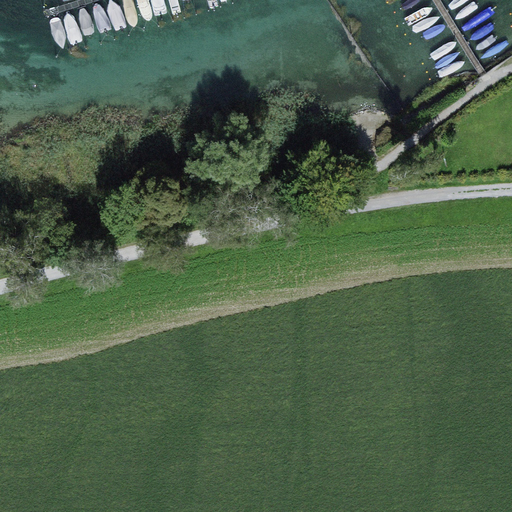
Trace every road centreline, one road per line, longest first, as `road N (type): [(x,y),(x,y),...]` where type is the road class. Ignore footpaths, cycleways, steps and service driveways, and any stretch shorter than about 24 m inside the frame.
road 1 (track): [(328,212),(180,240),(0,290)]
road 2 (track): [(511,69),(328,212)]
road 3 (track): [(511,191),(328,212)]
